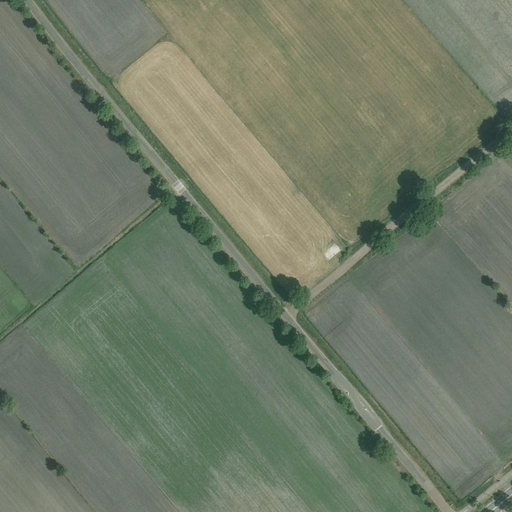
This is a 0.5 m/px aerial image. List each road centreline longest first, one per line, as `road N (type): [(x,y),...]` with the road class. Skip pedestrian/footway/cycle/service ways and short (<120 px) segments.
road 1 (unclassified): [(449,511),(29,0)]
road 2 (track): [(285,316),(511,132)]
